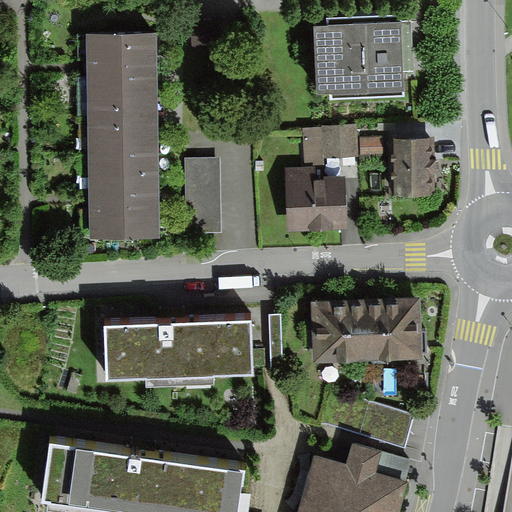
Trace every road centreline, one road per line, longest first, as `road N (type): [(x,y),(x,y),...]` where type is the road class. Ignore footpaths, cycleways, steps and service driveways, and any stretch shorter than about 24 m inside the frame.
road 1 (residential): [(0,286),(416,256)]
road 2 (residential): [(487,281),(436,511)]
road 3 (unclassified): [(495,210),(478,77),(480,0)]
